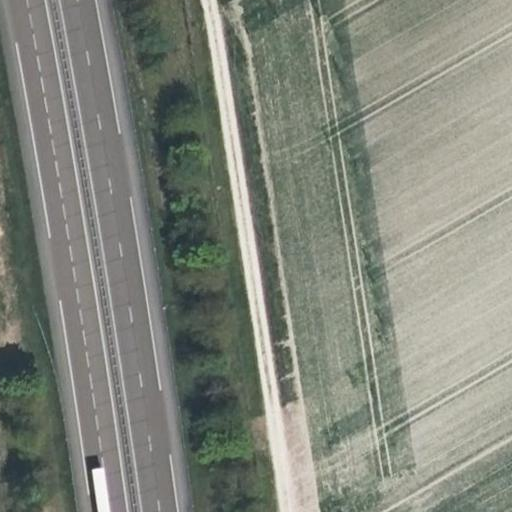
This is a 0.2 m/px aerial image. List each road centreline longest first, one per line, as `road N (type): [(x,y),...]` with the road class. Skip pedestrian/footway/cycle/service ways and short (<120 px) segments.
road 1 (motorway): [(165,511),(84,0)]
road 2 (track): [(304,511),(224,0)]
road 3 (motorway): [(33,0),(112,511)]
